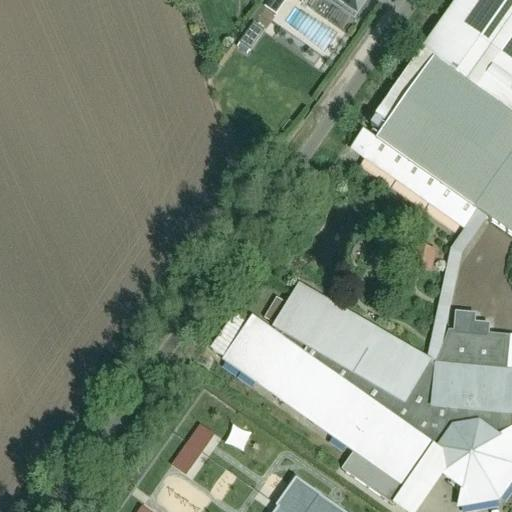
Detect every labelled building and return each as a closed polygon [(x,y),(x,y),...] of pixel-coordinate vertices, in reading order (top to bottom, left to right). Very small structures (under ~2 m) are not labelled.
[(377,0),(330,0),(364,22),(377,0)] [(511,0),(460,0),(354,153),(465,230),(478,210),(511,233),(511,0)] [(429,363),(301,289),(277,330),(405,404),(429,363)] [(439,450),(254,325),(227,365),(412,490),(439,450)] [(511,373),(436,366),(431,410),(511,417),(511,373)] [(455,473),(468,481),(465,511),(503,502),(511,488),(511,432),(504,441),(497,435),(485,427),(470,427),(461,431),(450,439),(448,448),(449,464),(455,473)] [(340,511),(297,481),(274,511),(340,511)]
